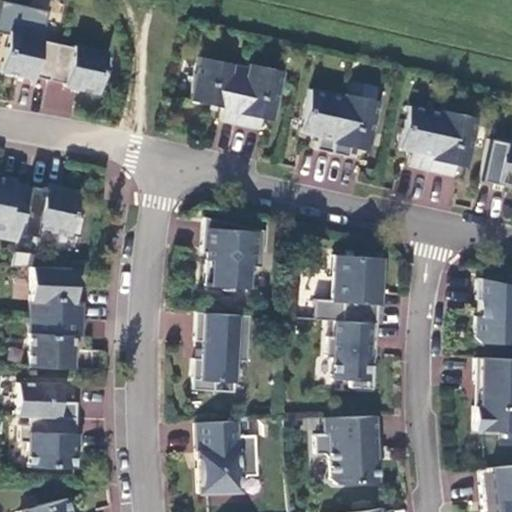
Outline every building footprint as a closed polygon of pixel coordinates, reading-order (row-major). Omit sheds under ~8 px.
[(8,31),(0,66),(0,72),(32,79),(33,77),(48,81),(56,44),(41,41),(41,39),(8,31)] [(63,86),(96,94),(106,53),(72,46),(72,48),(56,44),(48,81),(63,84),(63,86)] [(234,123),(247,68),(198,57),(189,101),(220,108),(218,120),(234,123)] [(234,123),(251,127),(253,117),(271,122),(282,72),(248,64),(247,68),(234,123)] [(330,154),(343,97),(309,90),(299,132),(317,137),(314,150),(330,154)] [(346,157),(349,148),(366,152),(378,102),(343,94),(343,97),(330,154),(346,157)] [(413,167),(429,170),(442,114),(407,106),(398,149),(416,153),(413,167)] [(442,114),(429,170),(445,174),(447,164),(465,168),(476,119),(442,111),(442,114)] [(511,144),(487,139),(477,181),(511,189),(511,144)] [(1,180),(0,179),(0,237),(15,241),(19,222),(27,186),(13,183),(12,183),(13,179),(2,177),(1,180)] [(68,235),(76,194),(43,187),(43,189),(27,186),(19,222),(35,226),(34,228),(68,235)] [(261,231),(202,217),(199,252),(204,253),(202,286),(221,287),(221,291),(230,291),(230,288),(249,289),(250,267),(259,268),(261,231)] [(376,303),(377,296),(379,258),(331,255),(328,300),(312,299),(311,320),(333,321),(375,324),(376,303)] [(28,317),(80,319),(81,302),(73,302),(74,269),(29,267),(28,317)] [(511,286),(475,278),(474,300),(478,300),(478,317),(474,317),(473,338),(478,343),(511,344),(511,286)] [(245,361),(248,316),(195,312),(193,341),(200,341),(199,359),(192,358),(190,390),(212,391),(212,381),(232,382),(234,361),(245,361)] [(70,369),(72,336),(80,336),(80,319),(28,317),(26,367),(70,369)] [(348,380),(348,387),(371,389),(373,366),(367,366),(368,357),(373,358),(375,324),(333,321),(332,337),(325,337),(324,357),(331,358),(329,379),(348,380)] [(511,358),(473,358),(472,382),(478,382),(477,406),(472,406),(471,430),(511,431),(511,358)] [(15,383),(14,417),(27,417),(73,419),(74,402),(57,402),(58,384),(15,383)] [(375,455),(374,416),(322,418),(322,434),(312,434),(313,454),(322,454),(327,458),(328,479),(333,484),(376,482),(375,461),(372,461),(372,455),(375,455)] [(26,442),(25,467),(72,469),(72,446),(76,446),(76,434),(73,434),(73,419),(27,417),(26,426),(17,425),(16,442),(26,442)] [(236,421),(193,423),(194,459),(198,459),(199,468),(195,468),(196,493),(238,492),(238,486),(244,476),(255,475),(254,435),(236,436),(236,421)] [(511,511),(511,465),(477,469),(481,511),(511,511)] [(68,511),(65,499),(19,511),(68,511)]
